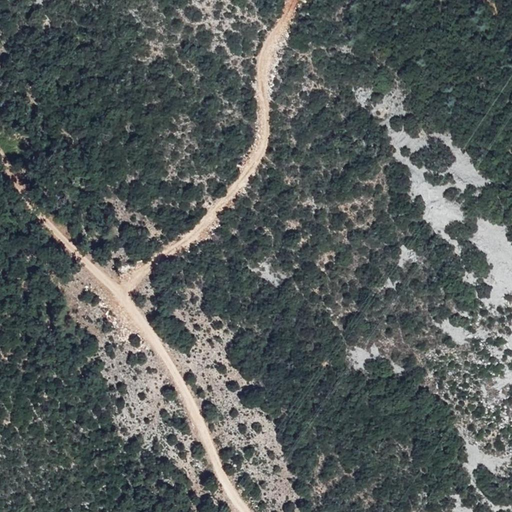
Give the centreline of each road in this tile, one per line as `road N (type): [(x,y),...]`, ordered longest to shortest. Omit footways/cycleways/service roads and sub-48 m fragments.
road 1 (track): [(249,511),(217,467),(184,381),(119,297),(51,230),(0,157)]
road 2 (track): [(294,0),(263,48),(260,153),(203,224),(119,297)]
